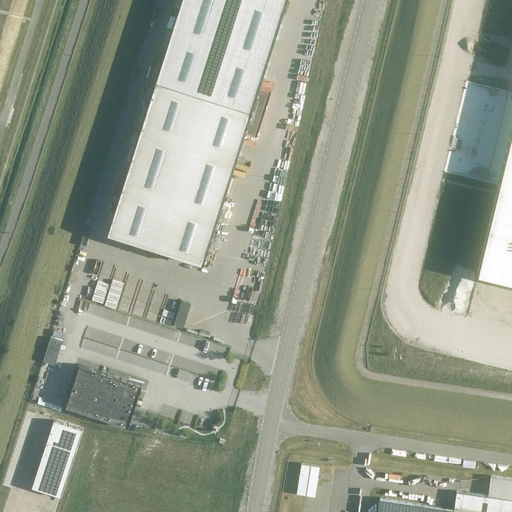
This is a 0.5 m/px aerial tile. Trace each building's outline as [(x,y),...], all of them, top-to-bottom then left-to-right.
[(180,0),(107,232),(203,262),(245,132),(257,135),(271,89),(260,85),(286,0),(180,0)] [(511,134),(479,277),(511,285),(511,134)] [(106,270),(108,260),(101,259),(99,269),(106,270)] [(256,314),(267,264),(244,259),(242,269),(239,282),(246,283),(240,310),(256,314)] [(142,384),(80,364),(66,406),(128,426),(142,384)] [(32,487),(61,496),(83,429),(54,420),(32,487)] [(315,496),(321,467),(320,466),(302,463),(297,494),(315,496)] [(511,511),(511,478),(491,476),(490,483),(488,495),(457,491),(454,509),(380,498),(377,511),(511,511)]
